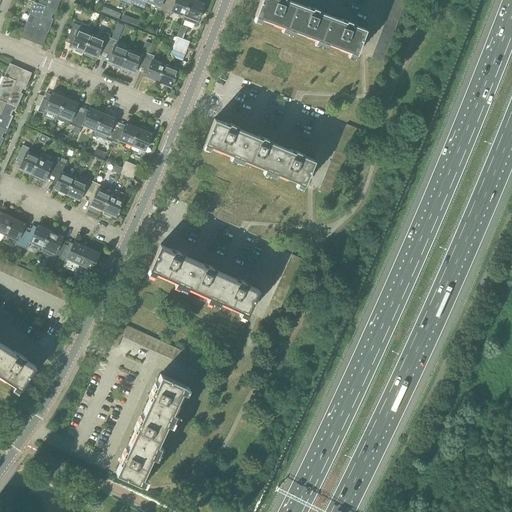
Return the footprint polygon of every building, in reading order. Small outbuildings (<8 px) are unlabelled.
[(34,0),(34,2),(56,11),(60,0),(34,0)] [(147,2),(147,0),(126,0),(125,3),(131,5),(132,4),(144,9),(147,2)] [(164,13),(168,0),(147,0),(147,2),(159,7),(157,11),(164,13)] [(184,16),(189,0),(175,0),(174,0),(168,0),(164,13),(170,16),(171,11),(184,16)] [(204,4),(193,0),(189,0),(184,16),(183,20),(196,25),(204,4)] [(260,0),(254,16),(288,29),(297,4),(287,0),(260,0)] [(53,21),(50,20),(53,13),(55,14),(56,11),(34,2),(25,24),(31,27),(37,29),(42,31),(48,33),(53,21)] [(392,3),(390,9),(401,13),(403,7),(392,3)] [(297,4),(288,29),(322,41),(331,16),(317,11),(317,9),(313,8),(312,9),(297,4)] [(390,9),(388,14),(399,18),(401,13),(390,9)] [(388,14),(386,20),(397,24),(399,18),(388,14)] [(331,16),(322,41),(356,54),(365,29),(350,24),(351,22),(346,20),(345,22),(331,16)] [(386,20),(384,25),(395,30),(397,24),(386,20)] [(83,51),(84,52),(91,35),(94,30),(80,24),(80,25),(74,23),(68,38),(74,40),(71,46),(76,48),(75,51),(82,54),(83,51)] [(31,27),(25,24),(20,37),(27,40),(31,27)] [(384,25),(382,31),(393,35),(395,30),(384,25)] [(37,29),(31,27),(27,40),(32,42),(37,29)] [(37,44),(42,31),(37,29),(32,42),(37,44)] [(43,46),(48,33),(42,31),(37,44),(43,46)] [(382,31),(379,37),(391,41),(393,35),(382,31)] [(99,51),(105,53),(111,38),(105,36),(103,40),(91,35),(84,52),(85,52),(84,55),(91,58),(92,55),(97,57),(99,51)] [(177,36),(174,43),(187,48),(190,42),(182,39),(177,37),(177,36)] [(379,37),(377,42),(389,47),(391,41),(379,37)] [(117,40),(111,38),(105,53),(111,56),(108,62),(121,67),(128,50),(115,45),(117,40)] [(377,42),(375,48),(386,52),(389,47),(377,42)] [(187,48),(174,43),(171,50),(184,55),(187,48)] [(375,48),(373,54),(384,58),(386,52),(375,48)] [(140,55),(128,50),(121,67),(134,72),(137,66),(142,68),(148,53),(142,51),(140,55)] [(154,56),(148,53),(142,68),(147,71),(145,77),(158,82),(163,69),(165,65),(153,60),(154,56)] [(382,63),(384,58),(373,54),(371,59),(382,63)] [(5,72),(4,76),(9,78),(15,65),(9,63),(7,68),(5,72)] [(15,65),(9,78),(15,81),(21,67),(15,65)] [(171,87),(178,70),(165,65),(163,69),(158,82),(171,87)] [(21,67),(15,81),(20,83),(26,70),(21,67)] [(26,70),(20,83),(26,85),(32,72),(26,70)] [(0,96),(0,100),(16,107),(21,96),(19,95),(22,88),(24,89),(26,85),(20,83),(15,81),(9,78),(4,76),(0,84),(0,87),(3,89),(0,96)] [(44,96),(37,111),(44,114),(43,116),(55,122),(56,119),(57,119),(62,106),(65,98),(64,98),(65,95),(58,92),(57,95),(52,93),(50,99),(44,96)] [(62,106),(57,119),(74,126),(77,120),(81,111),(76,109),(78,104),(73,102),(75,99),(67,96),(66,99),(65,98),(62,106)] [(0,126),(7,130),(7,129),(11,120),(12,118),(10,117),(12,110),(15,111),(16,107),(0,100),(0,126)] [(77,120),(74,126),(81,129),(82,125),(94,131),(95,131),(99,120),(102,114),(101,113),(102,111),(95,107),(94,110),(89,108),(87,114),(81,111),(77,120)] [(94,131),(93,134),(111,142),(118,127),(112,125),(114,120),(115,119),(110,117),(111,114),(104,111),(103,114),(102,114),(99,120),(95,131),(94,131)] [(214,119),(204,143),(237,156),(247,132),(233,127),(234,125),(230,123),(229,125),(214,119)] [(118,127),(111,142),(117,144),(119,141),(131,146),(139,129),(126,124),(123,130),(118,127)] [(357,128),(346,124),(344,129),(355,134),(357,128)] [(139,129),(131,146),(145,151),(152,134),(147,132),(148,130),(141,126),(140,129),(139,129)] [(355,134),(344,129),(342,135),(353,139),(355,134)] [(247,132),(237,156),(271,170),(281,146),(266,140),(267,139),(262,137),(262,138),(247,132)] [(353,139),(342,135),(339,140),(350,145),(353,139)] [(350,145),(339,140),(337,146),(348,150),(350,145)] [(32,174),(39,157),(27,152),(29,148),(23,145),(16,160),(22,162),(19,168),(32,174)] [(281,146),(271,170),(304,184),(314,160),(299,154),(300,152),(295,150),(295,152),(281,146)] [(348,150),(337,146),(335,151),(346,156),(348,150)] [(333,157),(344,162),(346,156),(335,151),(333,157)] [(47,174),(52,176),(59,161),(53,159),(52,163),(39,157),(32,174),(44,180),(47,174)] [(330,163),(341,167),(344,162),(333,157),(330,163)] [(59,161),(52,176),(58,179),(54,188),(67,194),(74,178),(62,172),(65,164),(59,161)] [(125,162),(122,168),(135,174),(138,167),(125,162)] [(328,168),(339,173),(341,167),(330,163),(328,168)] [(132,180),(135,174),(122,168),(119,174),(132,180)] [(326,174),(337,178),(339,173),(328,168),(326,174)] [(82,194),(88,197),(94,182),(88,180),(89,177),(79,173),(76,179),(74,178),(67,194),(79,200),(82,194)] [(337,178),(326,174),(324,179),(334,184),(337,178)] [(94,182),(88,197),(93,199),(90,205),(103,211),(111,194),(114,188),(105,184),(104,187),(100,185),(102,180),(96,177),(94,182)] [(334,184),(324,179),(321,185),(332,189),(334,184)] [(332,189),(321,185),(319,190),(330,195),(332,189)] [(111,194),(103,211),(116,217),(126,194),(121,192),(118,198),(111,194)] [(5,235),(12,218),(0,212),(0,232),(3,234),(5,235)] [(15,244),(21,247),(28,232),(23,229),(25,224),(12,218),(5,235),(17,240),(15,244)] [(30,243),(43,248),(50,231),(38,225),(33,234),(28,232),(21,247),(27,250),(30,243)] [(53,257),(59,260),(65,245),(60,243),(63,237),(50,231),(43,248),(55,254),(53,257)] [(71,248),(65,245),(59,260),(65,263),(67,259),(79,265),(87,248),(74,242),(71,248)] [(160,244),(149,268),(182,283),(193,259),(179,253),(180,251),(175,249),(175,251),(160,244)] [(87,248),(79,265),(91,271),(99,254),(87,248)] [(289,260),(300,265),(303,259),(292,254),(289,260)] [(193,259),(182,283),(214,298),(225,274),(211,268),(212,266),(208,264),(207,266),(193,259)] [(298,270),(300,265),(289,260),(287,265),(298,270)] [(8,261),(3,272),(8,274),(13,264),(8,261)] [(13,264),(8,274),(13,277),(18,266),(13,264)] [(298,270),(287,265),(284,271),(295,276),(298,270)] [(18,266),(13,277),(19,279),(24,269),(18,266)] [(24,269),(19,279),(24,282),(29,271),(24,269)] [(29,271),(24,282),(30,284),(35,274),(29,271)] [(295,276),(284,271),(282,276),(293,281),(295,276)] [(35,274),(30,284),(35,287),(40,276),(35,274)] [(225,274),(214,298),(248,313),(258,289),(244,283),(245,281),(240,279),(239,280),(225,274)] [(40,276),(35,287),(41,289),(45,279),(40,276)] [(293,281),(282,276),(279,282),(291,287),(293,281)] [(45,279),(41,289),(46,292),(51,281),(45,279)] [(51,281),(46,292),(51,294),(56,284),(51,281)] [(68,289),(72,291),(73,291),(80,294),(83,287),(71,282),(68,289)] [(277,287),(288,292),(291,287),(279,282),(277,287)] [(56,284),(51,294),(57,297),(62,286),(56,284)] [(57,297),(62,299),(67,289),(62,286),(57,297)] [(288,292),(277,287),(275,292),(286,297),(288,292)] [(67,289),(62,299),(68,302),(72,291),(68,289),(67,289)] [(76,303),(80,294),(73,291),(69,300),(76,303)] [(286,297),(275,292),(272,298),(283,303),(286,297)] [(283,303),(272,298),(270,303),(281,308),(283,303)] [(281,308),(270,303),(267,309),(278,314),(281,308)] [(278,314),(267,309),(265,314),(276,319),(278,314)] [(276,319),(265,314),(262,320),(273,325),(276,319)] [(122,336),(127,325),(116,320),(111,331),(122,336)] [(133,328),(127,325),(122,336),(128,339),(133,328)] [(133,328),(128,339),(133,341),(138,330),(133,328)] [(144,332),(138,330),(133,341),(139,344),(144,332)] [(120,342),(122,336),(111,331),(109,337),(120,342)] [(139,344),(144,346),(149,335),(144,332),(139,344)] [(155,337),(149,335),(144,346),(149,349),(155,337)] [(120,342),(109,337),(107,342),(118,347),(120,342)] [(160,340),(155,337),(149,349),(155,351),(160,340)] [(160,340),(155,351),(160,353),(165,342),(160,340)] [(171,345),(165,342),(160,353),(166,356),(171,345)] [(171,345),(166,356),(171,358),(176,347),(171,345)] [(5,346),(0,354),(0,373),(21,388),(35,366),(22,357),(23,356),(19,353),(18,355),(5,346)] [(182,349),(176,347),(171,358),(177,361),(182,349)] [(187,352),(182,349),(177,361),(182,363),(187,352)] [(192,354),(187,352),(182,363),(187,366),(192,354)] [(192,354),(187,366),(193,368),(198,357),(192,354)] [(152,392),(146,407),(169,417),(184,384),(161,374),(154,388),(152,387),(150,392),(152,392)] [(137,425),(131,439),(154,450),(169,417),(146,407),(139,420),(138,420),(136,424),(137,425)] [(116,472),(139,483),(141,480),(154,450),(131,439),(125,453),(123,452),(121,457),(122,457),(116,472)]
